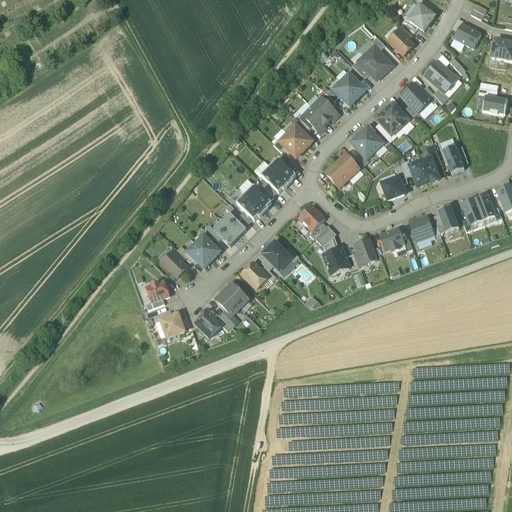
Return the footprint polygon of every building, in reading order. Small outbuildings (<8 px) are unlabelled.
[(434,12),(419,1),(416,6),(431,16),(434,12)] [(485,18),(487,13),(477,8),(474,13),(485,18)] [(434,19),(420,9),(409,23),(424,34),(434,19)] [(482,24),(485,18),(474,13),(471,18),(482,24)] [(455,42),(474,52),(481,39),(462,28),(455,42)] [(412,40),(402,30),(398,34),(408,44),(412,40)] [(408,44),(398,34),(389,44),(404,59),(413,49),(408,44)] [(385,49),(377,40),(372,45),(375,48),(380,54),(385,49)] [(511,46),(495,44),(492,61),(511,64),(511,46)] [(375,48),(358,64),(370,77),(377,84),(394,69),(380,54),(375,48)] [(443,59),(438,65),(445,71),(449,66),(443,59)] [(466,74),(454,61),(450,65),(461,78),(466,74)] [(370,77),(358,64),(352,69),(353,70),(361,78),(365,82),(370,77)] [(445,71),(438,65),(425,79),(439,93),(445,97),(458,83),(445,71)] [(361,78),(353,70),(349,74),(357,83),(361,78)] [(366,94),(350,78),(341,86),(358,102),(366,94)] [(480,92),(497,95),(498,88),(481,85),(480,92)] [(358,102),(341,86),(334,93),(333,94),(340,100),(350,110),(358,102)] [(415,87),(403,99),(411,108),(419,117),(431,105),(422,95),(415,87)] [(434,98),(427,90),(422,95),(431,105),(434,108),(439,103),(434,98)] [(334,93),(331,91),(326,97),(334,105),(340,100),(333,94),(334,93)] [(486,100),(496,102),(497,95),(480,92),(479,99),(486,100)] [(445,97),(439,93),(434,98),(439,103),(443,108),(449,102),(445,97)] [(326,97),(323,94),(319,98),(321,101),(331,111),(336,107),(334,105),(326,97)] [(505,119),(508,104),(496,102),(486,100),(483,115),(505,119)] [(331,111),(321,101),(312,110),(327,125),(332,121),(334,123),(339,118),(331,111)] [(403,117),(393,107),(385,115),(400,132),(409,124),(403,117)] [(419,117),(411,108),(406,112),(407,113),(414,121),(419,117)] [(327,125),(312,110),(303,119),(313,129),(320,137),(325,132),(323,129),(327,125)] [(414,121),(407,113),(403,117),(409,124),(411,126),(415,122),(414,121)] [(400,132),(385,115),(377,123),(386,133),(392,139),(400,132)] [(303,119),(300,116),(296,121),(307,132),(309,133),(313,129),(303,119)] [(307,132),(296,121),(294,128),(296,129),(303,136),(307,132)] [(303,136),(296,129),(288,137),(304,153),(312,145),(303,136)] [(377,141),(368,131),(360,139),(375,155),(383,148),(377,141)] [(386,133),(382,137),(390,146),(394,142),(392,139),(386,133)] [(304,153),(288,137),(280,145),(286,152),(296,161),(304,153)] [(382,137),(377,141),(383,148),(385,150),(390,146),(382,137)] [(375,155),(360,139),(351,146),(361,157),(367,163),(375,155)] [(280,145),(278,143),(273,147),(282,156),(286,152),(280,145)] [(452,177),(465,172),(463,169),(456,152),(455,149),(443,153),(452,177)] [(435,150),(428,152),(431,161),(434,169),(441,166),(435,150)] [(462,150),(456,152),(463,169),(469,166),(462,150)] [(367,163),(361,157),(356,161),(358,163),(363,168),(366,167),(367,163)] [(354,167),(346,158),(336,168),(349,182),(359,173),(354,167)] [(279,161),(270,170),(288,187),(297,178),(292,174),(284,165),(279,161)] [(431,161),(420,165),(428,186),(439,182),(434,169),(431,161)] [(288,162),(284,165),(292,174),(296,170),(288,162)] [(363,168),(358,163),(354,167),(359,173),(364,177),(368,173),(363,168)] [(428,186),(420,165),(410,169),(413,177),(418,190),(428,186)] [(409,166),(402,169),(406,180),(413,177),(410,169),(409,166)] [(349,182),(336,168),(326,177),(339,192),(349,182)] [(406,180),(402,169),(400,169),(397,170),(395,171),(399,181),(402,188),(408,185),(406,180)] [(270,170),(261,179),(269,186),(278,195),(279,196),(288,187),(270,170)] [(388,204),(405,198),(402,188),(399,181),(382,187),(388,204)] [(269,186),(265,190),(266,192),(274,199),(278,195),(269,186)] [(255,189),(246,198),(263,215),(272,206),(270,205),(262,196),(255,189)] [(511,212),(511,190),(511,189),(498,194),(506,215),(511,212)] [(262,196),(270,205),(275,200),(274,199),(266,192),(262,196)] [(246,198),(237,207),(244,214),(253,222),(254,223),(263,215),(246,198)] [(487,198),(475,203),(482,223),(494,218),(494,216),(487,198)] [(475,203),(463,207),(469,225),(470,227),(482,223),(475,203)] [(230,208),(226,212),(231,216),(239,225),(243,220),(240,218),(230,208)] [(312,209),(299,222),(313,235),(323,226),(326,222),(312,209)] [(450,210),(438,214),(439,218),(446,235),(446,236),(459,232),(450,210)] [(244,214),(240,218),(243,220),(249,226),(253,222),(244,214)] [(499,214),(494,216),(498,227),(504,225),(499,214)] [(238,241),(247,233),(239,225),(231,216),(222,225),(238,241)] [(439,218),(434,220),(437,229),(440,237),(446,235),(439,218)] [(427,220),(409,227),(416,244),(434,238),(432,231),(427,220)] [(230,249),(238,241),(222,225),(214,233),(222,240),(230,249)] [(470,227),(469,225),(464,227),(468,238),(473,236),(470,227)] [(310,238),(314,242),(315,241),(327,230),(323,226),(313,235),(310,238)] [(210,228),(206,232),(214,241),(218,245),(222,240),(214,233),(210,228)] [(333,241),(336,238),(328,229),(327,230),(315,241),(324,250),(333,241)] [(437,229),(432,231),(434,238),(436,242),(441,240),(440,237),(437,229)] [(214,241),(206,232),(202,237),(204,239),(210,245),(214,241)] [(399,232),(380,239),(386,254),(392,252),(393,255),(399,252),(398,249),(404,247),(403,243),(399,232)] [(210,245),(204,239),(196,247),(212,263),(220,255),(210,245)] [(324,250),(326,257),(337,253),(333,241),(324,250)] [(408,241),(403,243),(404,247),(407,254),(413,252),(408,241)] [(369,243),(356,248),(359,255),(364,268),(376,263),(369,243)] [(276,245),(263,258),(266,261),(274,269),(284,279),(297,266),(295,265),(284,254),(276,245)] [(196,247),(188,255),(194,261),(204,271),(212,263),(196,247)] [(188,255),(181,249),(177,253),(186,262),(190,265),(194,261),(188,255)] [(288,249),(284,254),(295,265),(300,261),(288,249)] [(177,253),(176,252),(172,256),(182,266),(186,262),(177,253)] [(326,257),(324,258),(331,278),(349,271),(342,252),(337,253),(326,257)] [(412,253),(407,255),(410,262),(415,260),(412,253)] [(364,268),(359,255),(353,257),(358,270),(364,268)] [(182,266),(172,256),(162,266),(178,281),(187,271),(182,266)] [(270,274),(274,269),(266,261),(262,266),(265,268),(270,274)] [(254,266),(242,278),(257,292),(268,280),(260,273),(254,266)] [(270,274),(265,268),(260,273),(268,280),(273,285),(277,281),(270,274)] [(163,302),(170,299),(164,284),(145,291),(151,306),(163,302)] [(248,303),(232,287),(224,295),(240,311),(248,303)] [(240,311),(224,295),(216,303),(232,319),(240,311)] [(307,306),(310,310),(316,304),(313,300),(307,306)] [(165,307),(163,302),(151,306),(146,308),(148,314),(165,307)] [(170,314),(153,320),(155,325),(161,323),(172,319),(170,314)] [(215,321),(208,314),(196,326),(210,340),(222,328),(215,321)] [(172,319),(161,323),(167,341),(185,334),(178,317),(172,319)] [(219,317),(215,321),(222,328),(228,334),(232,330),(219,317)]
